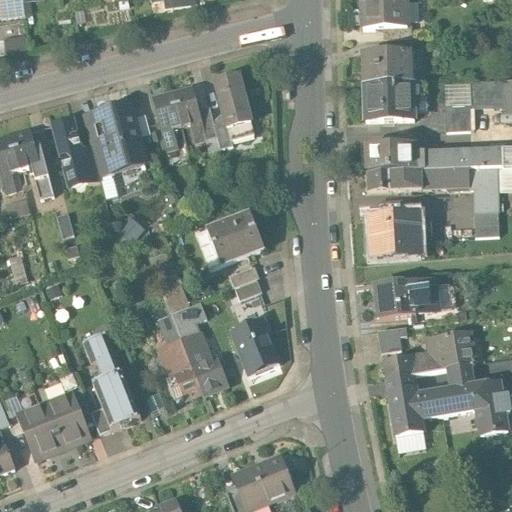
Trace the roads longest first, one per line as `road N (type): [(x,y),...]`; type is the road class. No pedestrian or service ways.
road 1 (tertiary): [(307,17),(328,395)]
road 2 (residential): [(0,100),(307,17)]
road 3 (residential): [(32,511),(328,395)]
road 4 (tertiary): [(328,395),(356,511)]
